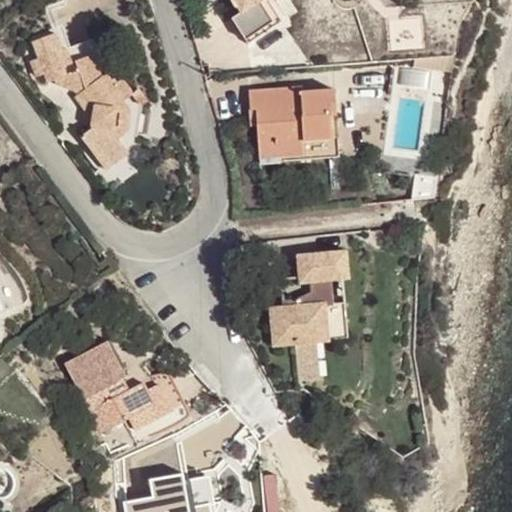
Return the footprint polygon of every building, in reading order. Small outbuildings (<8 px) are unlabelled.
[(238,0),(244,9),(235,16),(249,37),(274,19),(261,0),(238,0)] [(55,34),(34,42),(40,57),(32,61),(38,76),(46,73),(50,81),(56,78),(57,82),(76,91),(94,117),(93,129),(82,137),(107,171),(129,154),(112,130),(115,107),(128,98),(116,83),(108,73),(105,76),(98,54),(71,63),(65,48),(61,49),(55,34)] [(116,83),(128,98),(134,93),(122,78),(116,83)] [(302,87),(249,90),(250,109),(255,109),(256,126),(259,163),(339,158),(334,90),(302,92),(302,87)] [(438,173),(413,176),(412,199),(435,196),(438,173)] [(345,252),(299,255),(300,284),(310,283),(310,292),(296,300),(285,300),(285,308),(270,309),(273,345),(296,343),(317,341),(347,338),(342,280),(348,279),(345,252)] [(317,341),(296,343),(299,379),(320,377),(317,341)] [(106,343),(65,365),(102,432),(128,417),(154,404),(161,418),(168,430),(188,419),(190,416),(190,412),(174,379),(171,375),(167,373),(156,374),(130,390),(106,343)] [(154,404),(128,417),(136,432),(161,418),(154,404)] [(197,429),(171,437),(179,475),(183,474),(184,479),(205,476),(197,429)] [(124,501),(125,511),(210,511),(205,476),(184,479),(183,474),(179,475),(163,477),(164,487),(153,489),(154,497),(124,501)]
